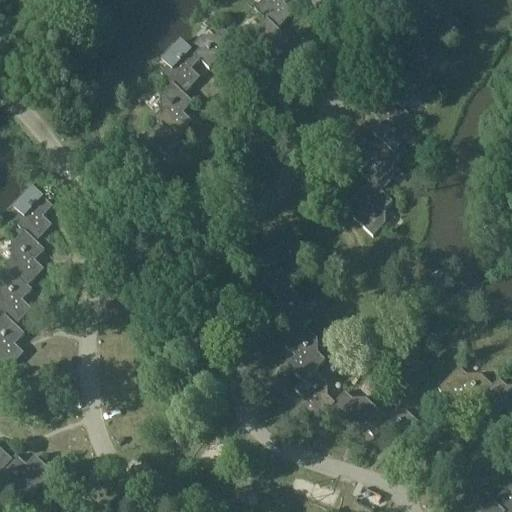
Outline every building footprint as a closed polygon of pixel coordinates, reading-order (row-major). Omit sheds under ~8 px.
[(255,12),(266,22),(277,32),(278,32),(294,15),(281,3),(284,0),(290,0),(291,1),(291,0),(262,0),(262,4),(255,12)] [(421,19),(417,23),(422,28),(422,27),(438,42),(450,30),(450,16),(457,8),(448,0),(422,0),(418,4),(431,16),(425,23),(421,19)] [(289,43),(278,32),(277,32),(266,22),(259,29),(246,29),(234,42),(233,42),(244,52),(244,53),(253,62),(257,58),(253,54),(259,48),(272,60),(289,43)] [(409,59),(405,63),(414,72),(414,71),(425,82),(426,82),(438,69),(437,56),(445,48),(438,42),(422,27),(422,28),(406,44),(418,56),(412,63),(409,59)] [(228,70),(244,53),(244,52),(233,42),(234,42),(223,31),(215,39),(202,39),(190,51),(189,52),(201,62),(200,63),(209,71),(213,67),(209,64),(215,58),(228,70)] [(161,77),(172,87),(184,98),(184,97),(200,81),(187,69),(193,62),(197,66),(200,63),(201,62),(189,52),(190,51),(181,43),(169,55),(169,69),(161,77)] [(396,72),(379,90),(390,101),(390,100),(401,111),(402,110),(408,103),(422,103),(435,90),(426,82),(425,82),(414,71),(414,72),(411,75),(414,78),(408,84),(396,72)] [(153,121),(160,127),(176,142),(176,141),(192,125),(180,113),(186,107),(189,110),(193,106),(184,97),(184,98),(172,87),(160,100),(161,113),(153,121)] [(377,132),(373,136),(378,140),(394,155),(406,142),(406,129),(413,121),(402,110),(401,111),(390,100),(390,101),(374,117),(387,129),(381,136),(377,132)] [(181,146),(176,141),(176,142),(160,127),(148,139),(148,153),(141,161),(163,182),(180,164),(167,152),(173,146),(177,150),(181,146)] [(362,138),(352,148),(362,157),(374,169),(368,175),(365,172),(361,176),(370,185),(370,184),(381,195),(382,194),(393,182),(393,168),(400,161),(394,155),(378,140),(371,147),(362,138)] [(357,216),(353,220),(373,239),(385,226),(385,213),(393,205),(382,194),(381,195),(370,184),(370,185),(354,201),(366,213),(360,220),(357,216)] [(13,225),(24,235),(24,234),(36,245),(52,228),(39,216),(45,210),(49,213),(53,209),(33,190),(21,203),(21,216),(13,225)] [(5,269),(12,275),(12,274),(28,289),(44,272),(31,260),(37,254),(41,257),(45,253),(36,245),(24,234),(24,235),(12,247),(13,261),(5,269)] [(280,246),(261,266),(265,270),(269,266),(275,272),(263,285),(279,301),(280,301),(291,290),(291,291),(301,280),(294,273),(293,259),(280,246)] [(122,278),(141,296),(151,285),(132,268),(122,278)] [(32,293),(28,289),(12,274),(12,275),(0,286),(0,291),(0,301),(0,315),(4,319),(15,329),(16,328),(32,312),(19,300),(25,294),(29,297),(32,293)] [(279,301),(271,310),(275,314),(278,310),(285,316),(273,329),(289,345),(290,345),(305,329),(305,330),(311,324),(304,316),(303,302),(291,291),(291,290),(280,301),(279,301)] [(25,337),(16,328),(15,329),(4,319),(0,323),(0,366),(7,374),(24,356),(11,344),(17,338),(21,341),(25,337)] [(289,345),(285,349),(289,353),(293,349),(299,355),(287,368),(303,384),(304,384),(314,373),(315,374),(325,363),(318,355),(317,342),(305,330),(305,329),(290,345),(289,345)] [(199,341),(179,347),(192,389),(212,383),(199,341)] [(459,370),(438,392),(456,409),(468,396),(474,402),(470,406),(475,410),(479,405),(493,389),(481,377),(467,377),(459,370)] [(296,412),(287,421),(297,431),(306,421),(314,428),(324,418),(324,417),(335,406),(334,406),(328,399),(327,385),(315,374),(314,373),(304,384),(303,384),(295,393),(299,397),(302,393),(308,399),(296,412)] [(493,389),(479,405),(496,421),(508,408),(511,412),(511,416),(510,418),(511,419),(511,389),(507,390),(499,382),(493,389)] [(335,406),(324,417),(324,418),(341,433),(353,421),(359,427),(356,430),(360,434),(364,430),(364,429),(379,414),(378,413),(366,402),(352,402),(345,395),(334,406),(335,406)] [(379,414),(364,429),(364,430),(381,446),(393,433),(399,439),(396,443),(400,447),(419,427),(406,414),(392,414),(385,407),(378,413),(379,414)] [(0,475),(12,463),(12,462),(0,451),(0,475)] [(0,475),(0,481),(10,491),(24,490),(31,498),(52,476),(35,459),(23,472),(16,466),(20,462),(16,458),(12,462),(12,463),(0,475)] [(494,504),(494,505),(501,511),(511,511),(511,489),(510,488),(494,504)] [(467,493),(457,503),(467,511),(501,511),(494,505),(494,504),(483,494),(476,502),(467,493)]
